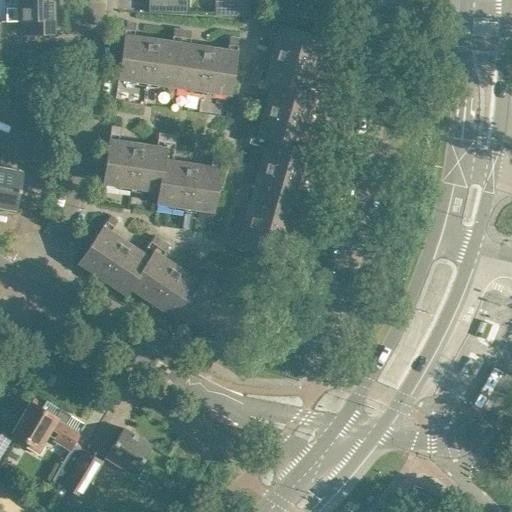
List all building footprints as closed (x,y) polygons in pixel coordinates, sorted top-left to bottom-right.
[(15,0),(16,9),(5,9),(5,22),(29,22),(29,35),(54,35),(53,21),(52,0),(15,0)] [(147,0),(148,13),(188,14),(188,0),(147,0)] [(121,57),(118,79),(136,82),(136,80),(146,82),(156,83),(156,85),(174,88),(177,65),(182,30),(173,29),(172,42),(152,39),(133,36),(135,23),(126,22),(122,52),(121,57)] [(301,32),(299,32),(289,29),(267,23),(265,31),(277,35),(271,53),(266,72),(254,69),(251,76),(285,86),(293,88),(307,92),(312,76),(310,75),(313,65),(316,55),(317,56),(322,39),(309,35),(305,33),(301,32)] [(325,40),(328,30),(312,26),(311,27),(309,35),(322,39),(325,40)] [(190,32),(182,30),(177,65),(174,88),(191,90),(191,89),(202,90),(212,92),(211,93),(229,96),(232,77),(233,74),(233,71),(234,64),(238,39),(229,37),(227,50),(208,47),(189,44),(190,32)] [(269,91),(264,109),(258,128),(246,124),(246,125),(244,133),(278,142),(289,146),(299,148),(304,132),(302,132),(305,121),(308,112),(310,112),(315,95),(307,92),(293,88),(285,86),(251,76),(249,85),(269,91)] [(38,96),(14,103),(32,158),(56,150),(38,96)] [(156,147),(137,144),(118,141),(119,128),(111,127),(106,162),(105,168),(102,184),(120,187),(121,185),(130,187),(141,188),(141,190),(158,192),(159,182),(161,170),(166,135),(158,134),(156,147)] [(254,185),(242,182),(239,190),(273,200),(295,206),(300,189),(298,189),(301,178),(304,169),(306,169),(311,152),(299,148),(289,146),(278,142),(244,133),(241,141),(265,148),(260,166),(254,185)] [(172,161),(175,136),(166,135),(161,170),(159,182),(158,192),(156,204),(174,207),(174,205),(185,207),(195,208),(195,210),(212,213),(212,212),(215,194),(216,190),(216,187),(217,179),(221,155),(212,154),(210,167),(191,164),(172,161)] [(41,182),(45,183),(49,183),(55,178),(56,169),(51,163),(43,163),(37,168),(36,176),(41,182)] [(0,208),(15,211),(22,172),(0,167),(0,208)] [(249,202),(244,221),(239,239),(226,236),(224,244),(258,254),(280,260),(280,259),(284,243),(283,242),(286,233),(289,222),(290,223),(295,206),(273,200),(239,190),(237,198),(249,202)] [(143,254),(126,243),(110,232),(117,221),(110,216),(90,245),(88,248),(78,264),(93,274),(94,273),(102,278),(111,284),(110,286),(125,296),(129,289),(137,277),(142,270),(162,241),(154,236),(147,247),(148,248),(143,254)] [(144,297),(154,303),(162,309),(161,310),(176,320),(180,314),(188,302),(193,295),(213,266),(205,261),(205,260),(198,272),(199,272),(195,279),(178,267),(161,256),(168,246),(162,241),(142,270),(137,277),(129,289),(143,299),(144,297)] [(245,303),(229,292),(212,281),(219,270),(213,266),(193,295),(188,302),(180,314),(195,323),(195,322),(205,328),(213,333),(212,335),(227,345),(239,326),(252,308),(245,303)] [(30,403),(12,434),(27,443),(25,447),(39,455),(44,446),(41,444),(46,435),(70,449),(70,448),(73,444),(79,433),(84,424),(61,410),(45,401),(40,409),(30,403)] [(133,476),(152,446),(123,428),(104,458),(133,476)] [(0,453),(9,438),(0,433),(0,453)] [(70,449),(51,480),(61,486),(83,450),(73,444),(70,448),(70,449)] [(80,498),(102,462),(83,450),(61,486),(63,487),(58,496),(75,506),(80,498)]
